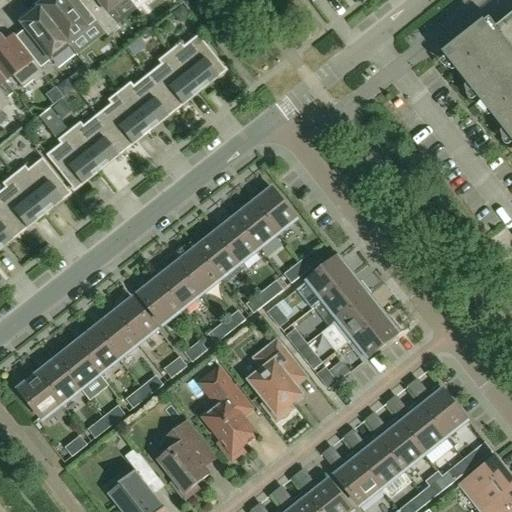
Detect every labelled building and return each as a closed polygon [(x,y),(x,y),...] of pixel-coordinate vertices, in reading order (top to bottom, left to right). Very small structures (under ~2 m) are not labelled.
[(70,11),(60,0),(39,0),(42,3),(35,8),(37,10),(38,9),(66,44),(94,22),(84,9),(84,10),(79,4),(70,11)] [(121,0),(94,0),(95,1),(84,9),(94,22),(106,37),(118,28),(105,13),(121,0)] [(191,15),(182,4),(172,12),(178,19),(185,20),(191,15)] [(66,44),(38,9),(37,10),(32,14),(29,11),(18,19),(21,22),(19,24),(34,43),(25,50),(39,69),(68,46),(66,44)] [(511,16),(497,28),(490,19),(445,55),(511,139),(511,16)] [(155,34),(151,29),(146,33),(150,38),(155,34)] [(39,69),(25,50),(24,50),(13,36),(3,43),(0,39),(0,77),(4,82),(12,76),(22,89),(32,81),(35,84),(45,76),(39,69)] [(225,72),(197,36),(182,48),(179,44),(168,53),(197,89),(209,79),(212,82),(225,72)] [(197,89),(168,53),(157,62),(160,66),(146,77),(174,112),(187,102),(184,99),(197,89)] [(99,67),(93,59),(86,64),(92,72),(99,67)] [(107,76),(101,68),(94,74),(100,82),(107,76)] [(174,112),(146,77),(132,88),(129,84),(118,93),(147,129),(159,119),(161,122),(174,112)] [(95,78),(82,90),(93,102),(106,90),(95,78)] [(72,91),(65,82),(55,89),(62,99),(72,91)] [(147,129),(118,93),(107,102),(110,105),(96,116),(124,152),(137,142),(134,139),(147,129)] [(69,109),(62,101),(52,109),(59,117),(69,109)] [(124,152),(96,116),(82,127),(79,124),(68,132),(96,169),(109,159),(111,162),(124,152)] [(96,169),(68,132),(56,141),(59,145),(45,157),(73,192),(86,181),(84,179),(96,169)] [(69,195),(41,160),(27,171),(24,167),(12,176),(41,213),(54,203),(56,206),(69,195)] [(41,213),(12,176),(1,185),(4,189),(0,192),(0,212),(18,235),(31,225),(29,222),(41,213)] [(298,221),(274,190),(254,206),(278,236),(298,221)] [(278,236),(254,206),(235,221),(259,251),(278,236)] [(18,235),(0,212),(0,245),(3,242),(6,245),(18,235)] [(259,251),(235,221),(216,236),(240,266),(259,251)] [(240,266),(216,236),(197,251),(221,281),(240,266)] [(221,281),(197,251),(178,266),(202,296),(221,281)] [(314,252),(299,264),(306,272),(321,261),(314,252)] [(298,290),(314,310),(324,301),(354,278),(338,258),(298,290)] [(306,272),(299,264),(284,275),(291,284),(306,272)] [(202,296),(178,266),(159,281),(183,311),(202,296)] [(339,320),(369,297),(354,278),(324,301),(339,320)] [(183,311),(159,281),(139,296),(163,327),(183,311)] [(277,282),(262,293),(269,303),(284,291),(277,282)] [(269,303),(262,293),(247,305),(254,314),(269,303)] [(349,343),(384,316),(369,297),(339,320),(322,333),(338,353),(349,343)] [(158,331),(134,300),(115,316),(139,346),(158,331)] [(289,321),(277,306),(268,313),(280,329),(289,321)] [(239,312),(224,323),(231,333),(246,321),(239,312)] [(139,346),(115,316),(96,331),(120,361),(139,346)] [(365,363),(399,335),(384,316),(349,343),(365,363)] [(231,333),(224,323),(209,335),(216,344),(231,333)] [(299,352),(308,345),(296,330),(286,337),(299,352)] [(120,361),(96,331),(77,346),(101,376),(120,361)] [(207,351),(199,342),(185,354),(192,363),(207,351)] [(264,371),(250,382),(268,404),(264,406),(277,422),(279,420),(283,421),(286,420),(288,418),(290,415),(290,411),(293,410),(290,406),(303,397),(290,381),(301,372),(278,342),(256,360),(264,371)] [(308,345),(299,352),(311,367),(319,359),(308,345)] [(101,376),(77,346),(58,361),(82,391),(101,376)] [(187,367),(180,358),(164,370),(171,379),(187,367)] [(82,391),(58,361),(39,376),(63,406),(82,391)] [(339,383),(326,368),(317,375),(329,391),(339,383)] [(220,369),(200,385),(217,407),(203,419),(222,443),(223,442),(226,445),(221,449),(232,463),(247,450),(245,447),(258,437),(243,418),(252,411),(220,369)] [(63,406),(39,376),(19,391),(43,422),(63,406)] [(141,389),(149,398),(164,386),(157,376),(141,389)] [(134,409),(149,398),(141,389),(126,400),(134,409)] [(446,440),(468,422),(444,392),(422,409),(446,440)] [(103,418),(110,428),(126,416),(119,406),(103,418)] [(446,440),(422,409),(401,426),(425,457),(446,440)] [(96,440),(110,428),(103,418),(88,430),(96,440)] [(215,460),(187,424),(170,437),(176,444),(161,456),(163,459),(160,462),(176,481),(173,484),(185,500),(199,489),(196,486),(209,475),(204,469),(215,460)] [(425,457),(401,426),(380,443),(404,473),(425,457)] [(87,446),(81,437),(66,449),(73,458),(87,446)] [(404,473),(380,443),(358,460),(382,490),(383,490),(404,473)] [(463,461),(470,470),(492,452),(485,443),(463,461)] [(481,511),(511,488),(511,477),(497,458),(460,487),(480,511),(481,511)] [(365,511),(387,495),(383,490),(382,490),(358,460),(336,477),(363,511),(365,511)] [(449,487),(470,470),(463,461),(442,477),(449,487)] [(110,494),(124,511),(163,511),(166,510),(136,472),(119,485),(120,486),(110,494)] [(427,504),(449,487),(442,477),(439,473),(427,483),(430,487),(420,495),(427,504)] [(353,511),(330,482),(308,500),(317,511),(353,511)] [(511,511),(511,488),(481,511),(511,511)] [(399,511),(416,511),(427,504),(420,495),(399,511)] [(317,511),(308,500),(292,511),(317,511)]
